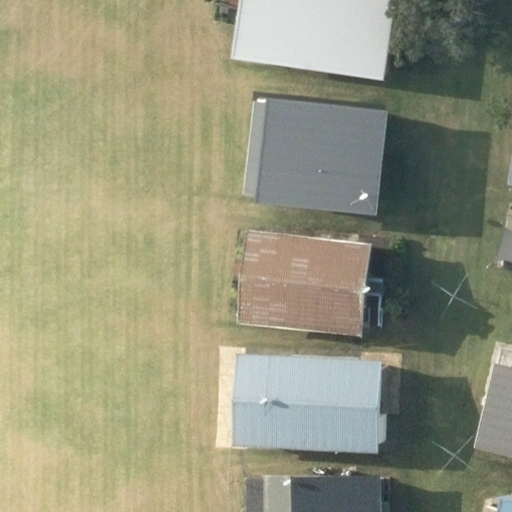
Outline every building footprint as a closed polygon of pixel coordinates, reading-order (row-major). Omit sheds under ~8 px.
[(364,0),(276,0),(273,6),(381,79),(430,7),(419,0),(364,0),(365,0),(364,0)] [(290,108),(284,195),(397,205),(405,116),(290,108)] [(259,325),(379,336),(388,245),(268,234),(259,325)] [(255,356),(251,448),(395,455),(399,363),(255,356)] [(397,511),(397,480),(280,480),(279,511),(397,511)]
